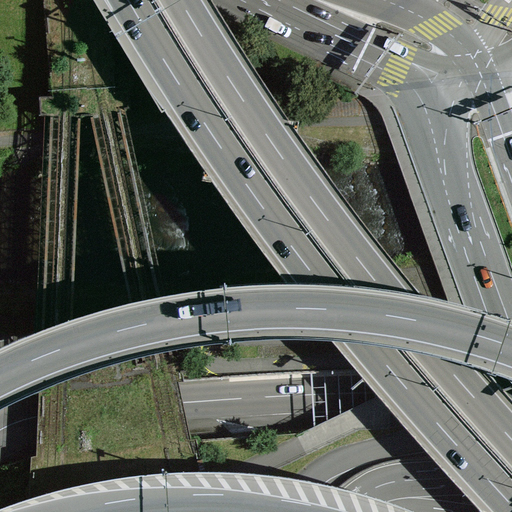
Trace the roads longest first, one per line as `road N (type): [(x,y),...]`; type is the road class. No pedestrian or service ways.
road 1 (motorway): [(129,0),(306,266),(511,505)]
road 2 (motorway): [(511,437),(373,279),(248,110),(181,0)]
road 3 (motorway): [(511,347),(414,320),(313,308),(224,311),(140,323),(0,375)]
road 4 (secondary): [(511,396),(183,401),(37,415),(0,430)]
road 5 (primary): [(467,69),(450,113),(448,164),(499,319)]
road 6 (motorway): [(76,511),(214,501),(296,511)]
road 7 (residential): [(499,319),(419,456)]
road 8 (primary): [(467,69),(335,6)]
road 9 (residential): [(419,456),(353,474),(313,511)]
